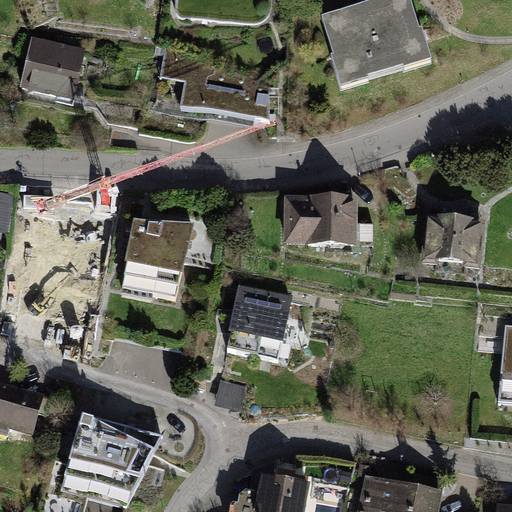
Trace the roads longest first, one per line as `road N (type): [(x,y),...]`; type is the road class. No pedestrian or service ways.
road 1 (unclassified): [(0,170),(252,172),(381,147),(499,97)]
road 2 (residential): [(0,355),(219,422),(249,450)]
road 3 (residential): [(249,450),(316,433),(511,472)]
